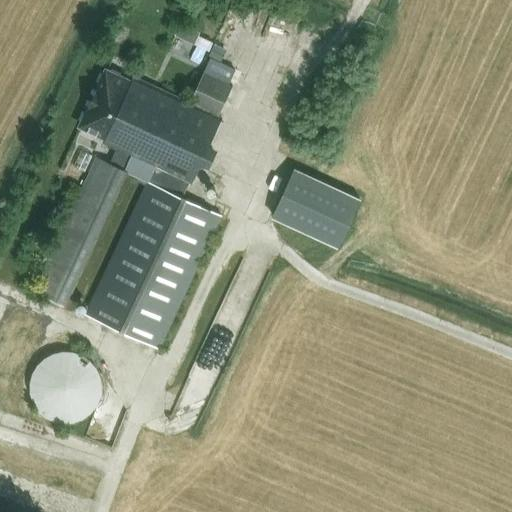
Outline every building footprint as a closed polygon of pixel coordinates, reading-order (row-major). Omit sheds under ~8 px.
[(208,55),(220,61),(225,49),(214,44),(208,55)] [(206,49),(197,45),(191,59),(200,63),(206,49)] [(190,183),(221,117),(218,115),(232,86),(203,73),(190,102),(133,76),(131,81),(106,69),(80,126),(105,137),(102,142),(117,149),(110,163),(97,157),(35,289),(66,304),(128,172),(125,171),(132,156),(154,167),(86,315),(160,349),(221,215),(182,197),(189,183),(190,183)] [(301,151),(307,139),(288,130),(283,142),(301,151)] [(338,246),(360,198),(295,169),(273,217),(338,246)] [(100,399),(102,386),(101,376),(96,368),(90,360),(82,354),(73,351),(63,351),(53,353),(45,357),(38,365),(33,373),(30,383),(30,392),(33,402),(38,410),(45,416),(55,421),(65,422),(74,422),(85,417),(94,409),(100,399)]
